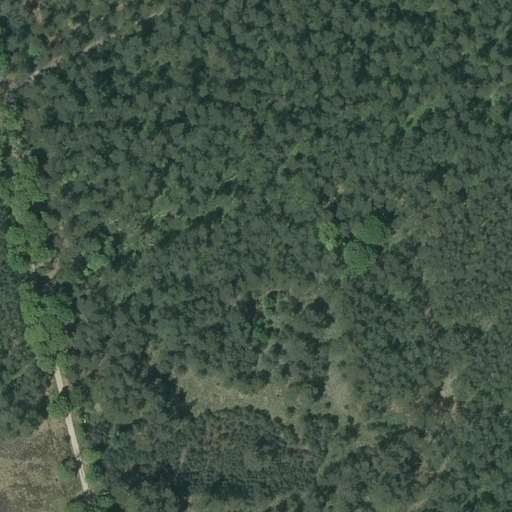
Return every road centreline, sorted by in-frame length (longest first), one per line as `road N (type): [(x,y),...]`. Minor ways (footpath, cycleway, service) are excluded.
road 1 (track): [(93,511),(0,140)]
road 2 (track): [(511,199),(427,211),(410,226),(450,406),(455,414),(511,416)]
road 3 (track): [(0,94),(181,0)]
